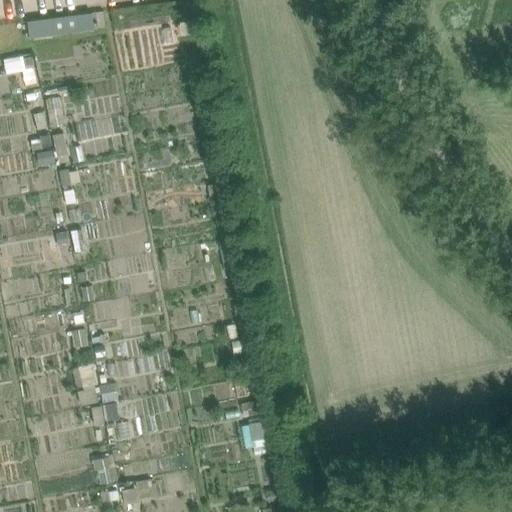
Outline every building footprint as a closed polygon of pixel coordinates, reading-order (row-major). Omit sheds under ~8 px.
[(91,13),(51,18),(51,19),(53,35),(93,30),(91,15),(91,13)] [(190,21),(180,23),(182,34),(192,33),(190,21)] [(34,70),(22,69),(26,88),(37,84),(34,70)] [(69,86),(59,88),(60,95),(71,93),(69,86)] [(51,97),(53,124),(68,123),(65,96),(51,97)] [(210,130),(200,131),(201,142),(211,141),(210,130)] [(216,166),(209,168),(211,175),(218,173),(216,166)] [(227,204),(211,208),(213,217),(229,214),(227,204)] [(233,240),(219,243),(224,269),(238,266),(233,240)] [(97,363),(81,367),(86,385),(101,381),(97,363)] [(252,454),(274,452),(268,396),(239,399),(243,441),(251,440),(252,454)]
